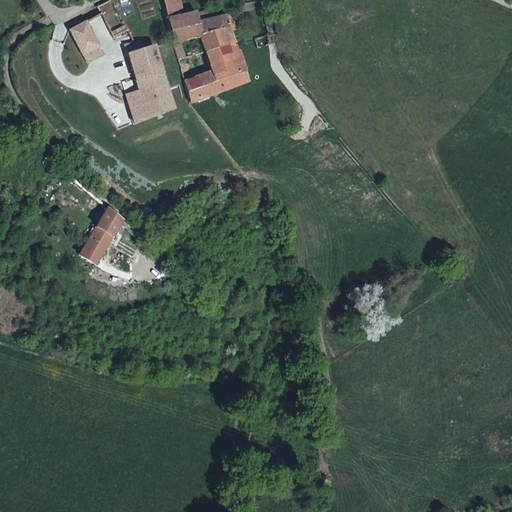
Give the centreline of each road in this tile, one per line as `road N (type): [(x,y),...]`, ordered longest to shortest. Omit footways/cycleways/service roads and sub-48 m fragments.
road 1 (track): [(0,337),(150,379),(238,374),(257,324),(249,305),(189,277),(148,243)]
road 2 (residential): [(148,243),(77,178),(7,81),(8,54),(59,16)]
